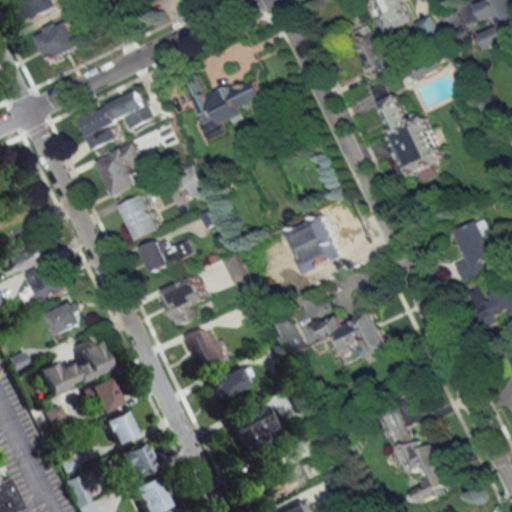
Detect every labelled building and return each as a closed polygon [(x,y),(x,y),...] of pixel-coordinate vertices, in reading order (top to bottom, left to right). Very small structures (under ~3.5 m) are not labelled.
[(20,0),(30,21),(62,6),(59,0),(20,0)] [(383,33),(413,22),(404,0),(378,0),(384,14),(377,17),(383,33)] [(485,33),(493,54),(510,47),(507,40),(511,38),(511,0),(487,0),(480,3),(488,22),(497,18),(500,27),(485,33)] [(464,26),(458,9),(445,13),(452,31),(464,26)] [(83,49),(70,18),(37,32),(51,63),(83,49)] [(393,71),(375,24),(355,31),(373,79),(393,71)] [(207,138),(225,132),(223,125),(245,116),(242,106),(265,98),(258,78),(211,95),(204,75),(186,81),(207,138)] [(447,161),(429,115),(411,122),(394,81),(376,88),(411,178),(423,173),(426,181),(440,175),(436,165),(447,161)] [(93,150),(118,139),(113,126),(128,119),(132,128),(155,119),(144,91),(79,118),(93,150)] [(150,182),(145,170),(139,172),(136,163),(146,159),(139,143),(100,158),(116,196),(150,182)] [(185,181),(196,196),(209,187),(197,172),(185,181)] [(162,229),(147,195),(124,205),(138,239),(162,229)] [(458,230),(470,257),(457,263),(465,280),(489,270),(486,262),(500,256),(484,219),(458,230)] [(4,252),(11,268),(45,253),(38,237),(4,252)] [(191,240),(168,249),(165,239),(144,247),(153,271),(197,255),(191,240)] [(225,258),(233,282),(247,277),(239,253),(225,258)] [(39,305),(69,292),(55,261),(26,275),(39,305)] [(511,317),(511,279),(510,274),(488,284),(497,304),(480,312),(487,329),(511,317)] [(165,290),(180,325),(202,316),(197,304),(209,299),(199,275),(165,290)] [(49,314),(59,335),(87,322),(76,301),(49,314)] [(346,323),(343,316),(320,325),(327,342),(336,338),(343,355),(371,344),(376,355),(391,349),(377,312),(346,323)] [(308,346),(291,319),(276,328),(293,355),(308,346)] [(220,359),(207,329),(189,336),(201,367),(220,359)] [(46,395),(108,369),(96,340),(75,349),(79,358),(58,367),(55,360),(35,368),(46,395)] [(12,372),(28,364),(21,350),(5,359),(12,372)] [(249,385),(242,366),(208,378),(215,398),(249,385)] [(85,387),(98,413),(121,401),(108,375),(85,387)] [(229,420),(239,444),(275,429),(264,405),(229,420)] [(102,419),(110,443),(133,435),(125,411),(102,419)] [(386,419),(398,449),(403,447),(414,474),(426,469),(432,483),(413,491),(419,504),(457,488),(438,442),(427,447),(423,438),(416,442),(404,411),(386,419)] [(127,480),(153,467),(141,442),(115,454),(127,480)] [(292,486),(277,454),(254,464),(268,496),(292,486)] [(327,479),(340,504),(355,496),(342,471),(327,479)] [(63,479),(76,511),(95,511),(79,473),(63,479)] [(154,511),(168,505),(154,475),(130,487),(141,511),(154,511)] [(0,511),(14,511),(21,509),(6,478),(0,480),(0,511)] [(310,511),(305,500),(278,511),(310,511)]
